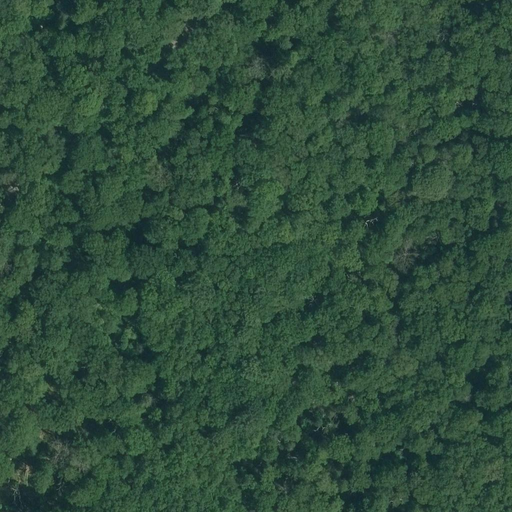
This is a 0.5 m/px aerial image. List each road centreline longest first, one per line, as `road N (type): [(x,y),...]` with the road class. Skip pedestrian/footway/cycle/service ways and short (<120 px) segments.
road 1 (tertiary): [(0,214),(221,0)]
road 2 (track): [(35,177),(22,155),(42,0)]
